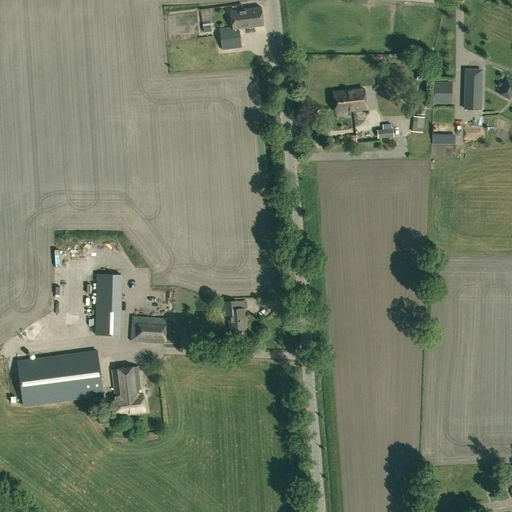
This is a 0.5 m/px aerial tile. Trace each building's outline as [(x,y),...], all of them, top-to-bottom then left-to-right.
[(230,11),(232,27),(235,27),(235,29),(264,26),(261,7),(230,11)] [(243,59),(239,31),(235,31),(235,29),(235,27),(232,27),(219,29),(223,62),(243,59)] [(174,51),(202,50),(202,40),(173,41),(174,51)] [(511,82),(506,80),(499,94),(509,98),(510,96),(511,96),(511,82)] [(464,109),(480,109),(481,82),(465,81),(464,109)] [(335,112),(366,109),(364,89),(333,92),(335,112)] [(413,117),(411,132),(422,133),(423,118),(413,117)] [(377,139),(394,137),(393,128),(376,130),(377,139)] [(122,275),(97,274),(95,335),(120,336),(122,275)] [(245,334),(244,329),(245,329),(243,308),(237,309),(236,302),(224,303),(225,315),(229,315),(230,330),(236,330),(237,335),(245,334)] [(133,316),(131,341),(164,343),(166,318),(133,316)] [(103,395),(97,351),(18,361),(23,406),(100,396),(103,395)] [(142,396),(141,397),(138,368),(112,371),(115,399),(114,400),(116,415),(144,412),(142,396)]
